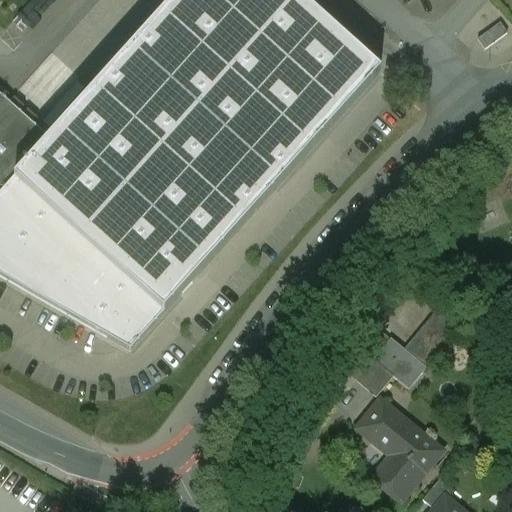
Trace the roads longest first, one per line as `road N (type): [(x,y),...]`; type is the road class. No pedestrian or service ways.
road 1 (unclassified): [(511,85),(479,106),(369,218),(168,468)]
road 2 (unclassified): [(168,468),(140,475),(95,470),(0,430)]
